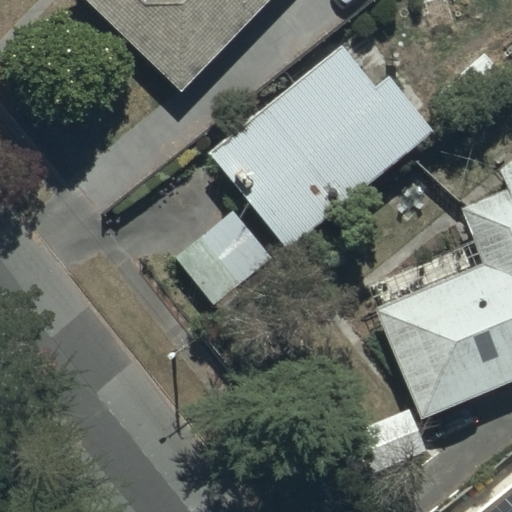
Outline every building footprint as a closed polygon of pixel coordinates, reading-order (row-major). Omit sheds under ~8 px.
[(107,0),(183,75),(255,0),(107,0)] [(421,0),(428,22),(484,5),(481,0),(421,0)] [(345,26),(215,133),(291,225),(434,108),(390,55),(378,65),(345,26)] [(511,66),(486,39),(442,81),(469,110),(511,68),(511,66)] [(378,294),(422,400),(511,363),(511,146),(504,153),(511,161),(511,167),(463,188),(488,248),(378,294)] [(235,199),(179,242),(215,287),(271,244),(235,199)] [(511,511),(511,481),(474,511),(511,511)]
